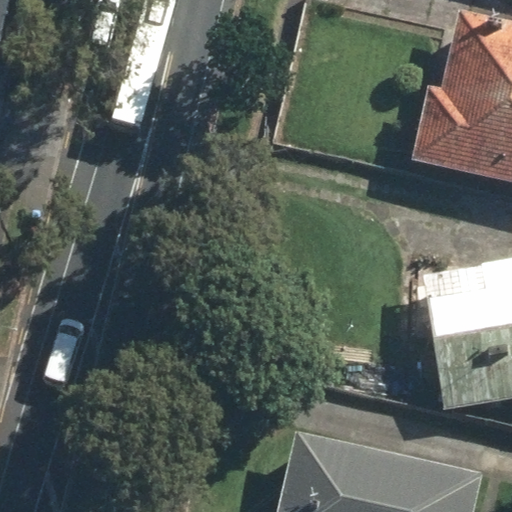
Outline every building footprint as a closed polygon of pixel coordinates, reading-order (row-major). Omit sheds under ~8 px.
[(0,0),(0,70),(15,0),(0,0)] [(511,22),(459,11),(441,87),(431,84),(414,159),(511,181),(511,22)] [(511,256),(424,271),(447,405),(511,394),(511,256)] [(462,511),(467,491),(284,449),(269,511),(462,511)] [(511,451),(501,497),(511,499),(511,451)]
